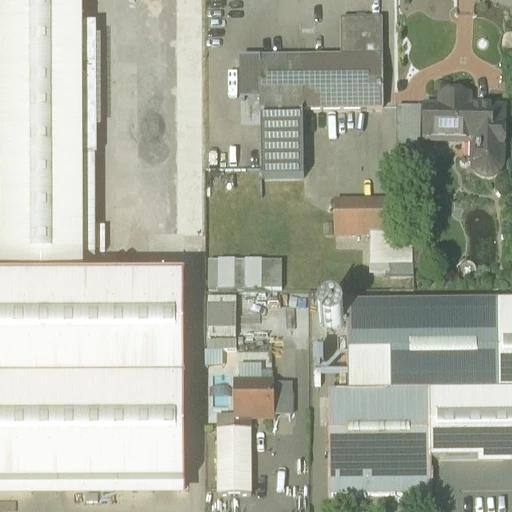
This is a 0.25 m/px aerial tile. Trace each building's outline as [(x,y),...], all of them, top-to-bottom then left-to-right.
[(81,0),(0,0),(0,11),(1,284),(83,284),(83,260),(95,259),(94,30),(82,30),(81,0)] [(380,23),(341,23),(341,61),(381,60),(380,23)] [(341,61),(260,62),(260,103),(260,121),(302,121),(302,113),(382,112),(381,60),(341,61)] [(260,62),(239,62),(239,103),(260,103),(260,62)] [(468,99),(441,98),(440,110),(425,110),(424,143),(451,144),(451,145),(464,146),(464,145),(479,145),(478,153),(477,155),(476,160),(473,163),(472,166),(473,168),(473,170),(475,173),(477,176),(480,178),(482,178),(485,179),(488,179),(491,178),(494,177),(497,175),(499,172),(500,169),(501,167),(501,149),(504,146),(504,134),(502,131),(502,112),(468,111),(468,99)] [(421,110),(397,110),(396,172),(419,172),(421,110)] [(260,121),(261,182),(303,181),(302,113),(302,121),(260,121)] [(479,145),(464,145),(464,146),(464,162),(463,162),(461,164),(461,167),(462,168),(465,168),(467,166),(467,165),(472,166),(473,163),(476,160),(477,155),(478,153),(479,145)] [(386,213),(334,214),(334,238),(370,238),(374,238),(386,237),(386,213)] [(405,237),(386,237),(374,238),(370,238),(370,269),(385,269),(411,269),(411,241),(405,237)] [(281,265),(207,265),(207,294),(281,294),(281,265)] [(411,269),(385,269),(385,279),(413,279),(413,269),(411,269)] [(0,505),(185,505),(184,284),(83,284),(1,284),(0,284),(0,505)] [(236,301),(205,301),(205,342),(236,343),(236,301)] [(511,305),(347,307),(348,394),(430,394),(430,462),(511,461),(511,305)] [(337,307),(334,307),(331,306),(328,307),(325,309),(324,310),(322,312),(321,315),(320,318),(321,322),(322,324),(322,325),(324,327),(327,329),(329,330),(333,331),(336,330),(339,328),(342,326),(343,324),(344,322),(344,321),(344,318),(344,315),(343,312),(340,310),(339,308),(337,307)] [(272,387),(235,387),(235,434),(250,433),(251,421),(272,421),(272,420),(272,388),(272,387)] [(290,388),(272,388),(272,420),(290,420),(290,388)] [(348,394),(328,395),(329,499),(431,498),(430,462),(430,394),(348,394)] [(235,434),(217,434),(217,499),(251,499),(251,434),(250,433),(235,434)]
